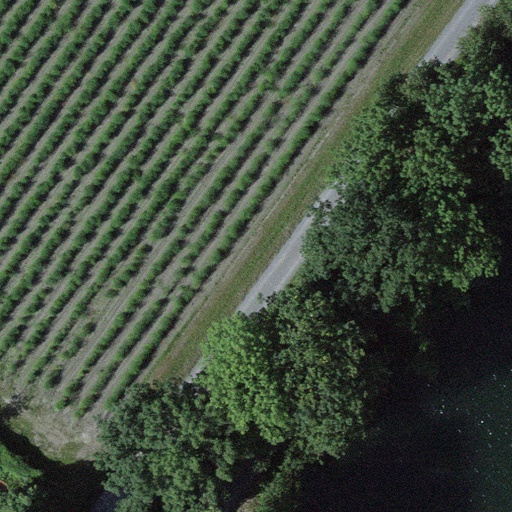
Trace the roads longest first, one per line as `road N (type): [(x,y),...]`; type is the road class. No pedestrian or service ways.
road 1 (track): [(110,511),(498,0)]
road 2 (track): [(511,138),(227,511)]
